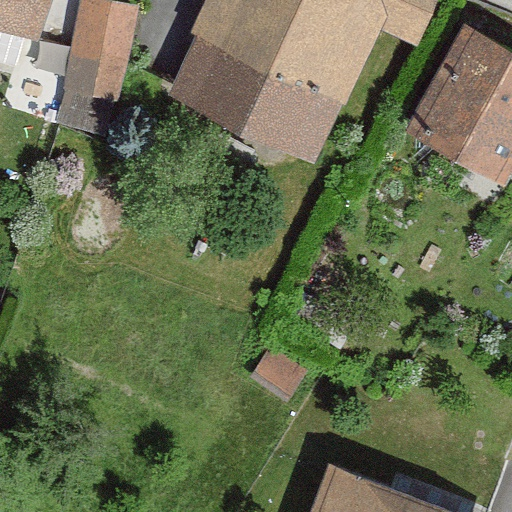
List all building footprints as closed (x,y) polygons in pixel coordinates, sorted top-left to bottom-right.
[(48,0),(0,0),(0,16),(39,29),(48,0)] [(136,0),(81,0),(63,86),(116,97),(136,0)] [(435,0),(201,0),(191,23),(197,26),(170,84),(319,152),(380,20),(416,37),(435,0)] [(511,164),(511,33),(463,6),(403,112),(508,171),(511,164)] [(496,511),(331,451),(308,511),(496,511)]
